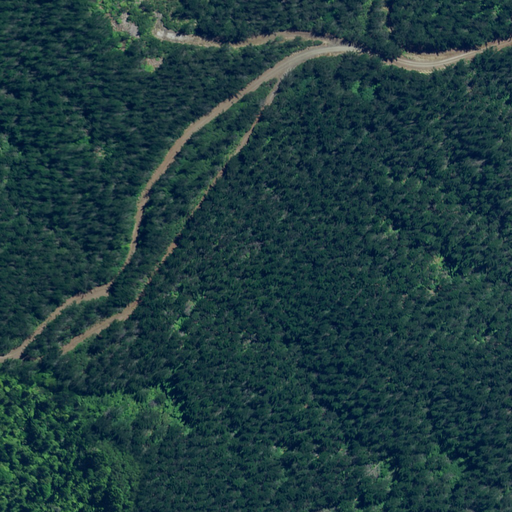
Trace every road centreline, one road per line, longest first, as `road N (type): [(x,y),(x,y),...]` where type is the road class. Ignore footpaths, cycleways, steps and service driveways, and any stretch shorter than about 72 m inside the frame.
road 1 (track): [(511,37),(419,63),(362,48),(301,54),(198,127),(147,185),(125,265),(104,289),(30,339)]
road 2 (track): [(113,511),(30,339)]
